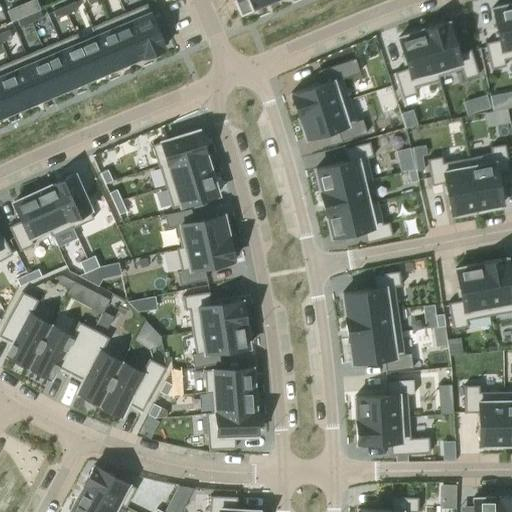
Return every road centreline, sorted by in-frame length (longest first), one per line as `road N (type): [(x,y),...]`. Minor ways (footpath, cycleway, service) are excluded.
road 1 (residential): [(216,92),(258,246),(286,469)]
road 2 (residential): [(0,175),(216,92)]
road 3 (residential): [(71,436),(103,452),(177,467),(286,469)]
road 4 (residential): [(314,275),(291,168),(255,72)]
road 5 (residential): [(511,231),(314,275)]
road 6 (residential): [(332,469),(314,275)]
road 7 (residential): [(255,72),(433,0)]
road 8 (residential): [(332,469),(511,465)]
